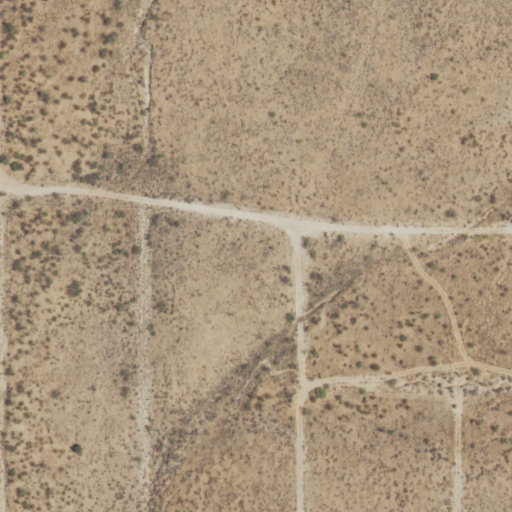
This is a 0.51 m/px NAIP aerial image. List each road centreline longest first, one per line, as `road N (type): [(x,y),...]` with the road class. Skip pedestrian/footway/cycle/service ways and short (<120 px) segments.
road 1 (track): [(511,230),(296,224),(0,186)]
road 2 (track): [(145,201),(145,511)]
road 3 (track): [(296,224),(304,511)]
road 4 (track): [(303,379),(511,383)]
road 5 (track): [(460,383),(458,511)]
